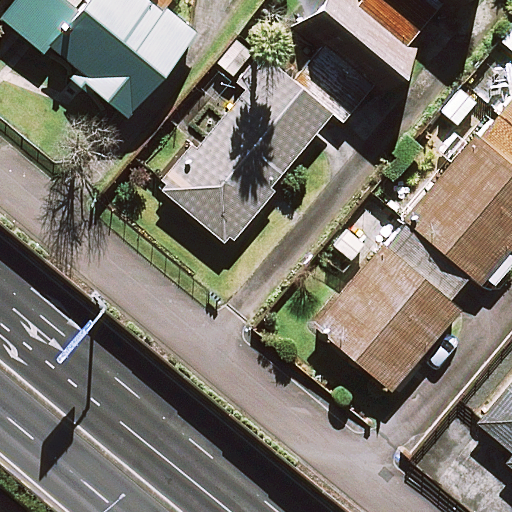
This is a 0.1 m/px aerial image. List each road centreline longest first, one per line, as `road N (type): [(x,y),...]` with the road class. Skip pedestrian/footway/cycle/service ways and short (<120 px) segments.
road 1 (trunk): [(0,291),(258,511)]
road 2 (trunk): [(115,511),(0,414)]
